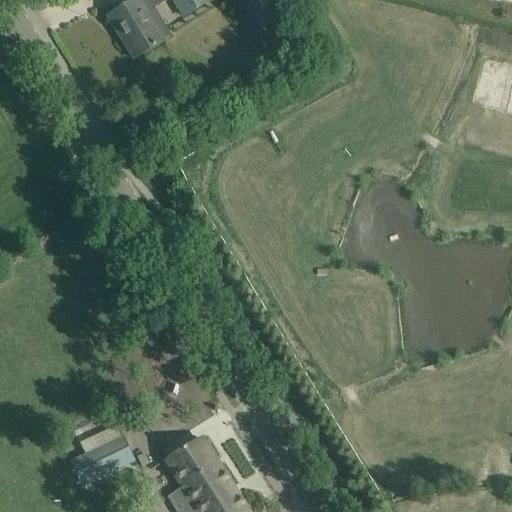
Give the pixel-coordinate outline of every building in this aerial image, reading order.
[(134,59),(151,49),(162,42),(146,14),(168,0),(174,0),(184,16),(208,1),(206,0),(137,0),(136,0),(108,17),(122,39),(124,38),(128,44),(125,45),(134,59)] [(272,0),(240,0),(259,31),(283,17),(272,0)] [(80,485),(133,459),(122,438),(69,463),(80,485)] [(176,511),(247,511),(201,439),(166,462),(182,487),(167,497),(176,511)] [(173,511),(164,494),(174,489),(173,488),(159,495),(162,501),(151,507),(153,511),(173,511)]
